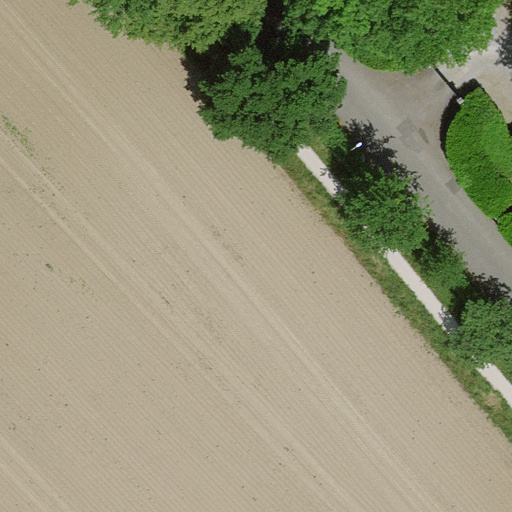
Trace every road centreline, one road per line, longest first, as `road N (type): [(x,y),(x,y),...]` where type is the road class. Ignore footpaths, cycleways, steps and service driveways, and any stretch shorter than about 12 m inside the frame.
road 1 (residential): [(511,280),(388,137)]
road 2 (unclassified): [(388,137),(270,0)]
